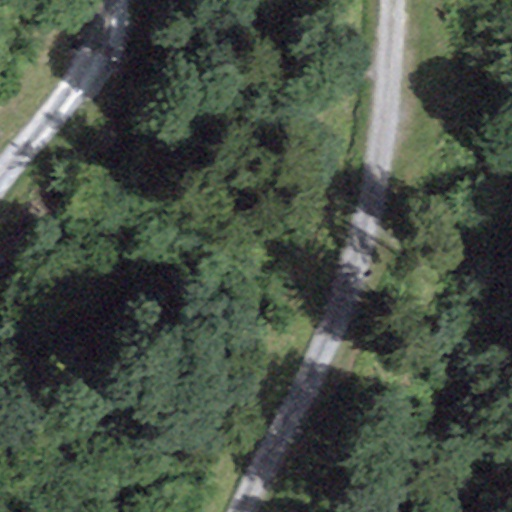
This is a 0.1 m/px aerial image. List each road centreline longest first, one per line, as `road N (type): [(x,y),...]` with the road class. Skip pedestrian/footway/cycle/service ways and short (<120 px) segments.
road 1 (track): [(251,511),(361,263),(391,0)]
road 2 (track): [(120,0),(95,61),(0,177)]
